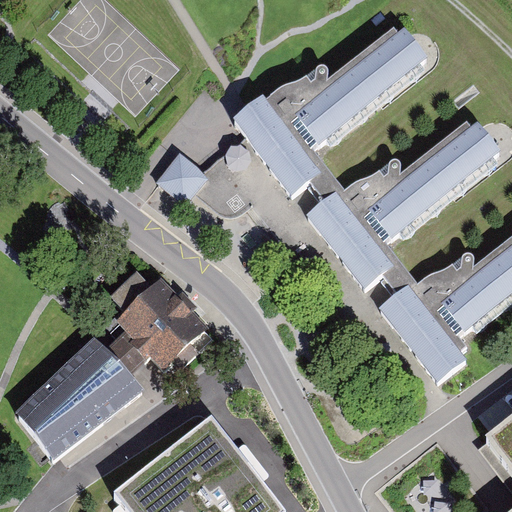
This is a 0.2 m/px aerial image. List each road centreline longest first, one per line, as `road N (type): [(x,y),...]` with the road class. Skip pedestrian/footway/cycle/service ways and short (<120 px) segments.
road 1 (residential): [(0,115),(227,297),(268,355)]
road 2 (residential): [(268,355),(204,389),(34,511)]
road 3 (residential): [(511,369),(339,491)]
road 4 (residential): [(268,355),(339,491)]
